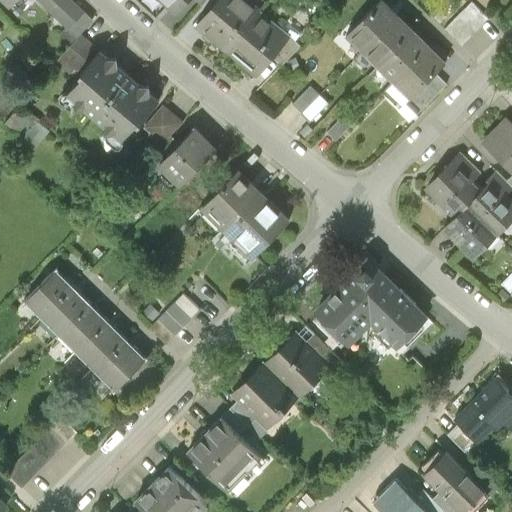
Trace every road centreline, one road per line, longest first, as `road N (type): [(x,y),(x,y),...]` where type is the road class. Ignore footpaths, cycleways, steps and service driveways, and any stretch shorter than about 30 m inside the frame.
road 1 (residential): [(57,511),(357,208)]
road 2 (residential): [(108,0),(357,208)]
road 3 (residential): [(357,208),(511,50)]
road 4 (residential): [(357,208),(511,337)]
